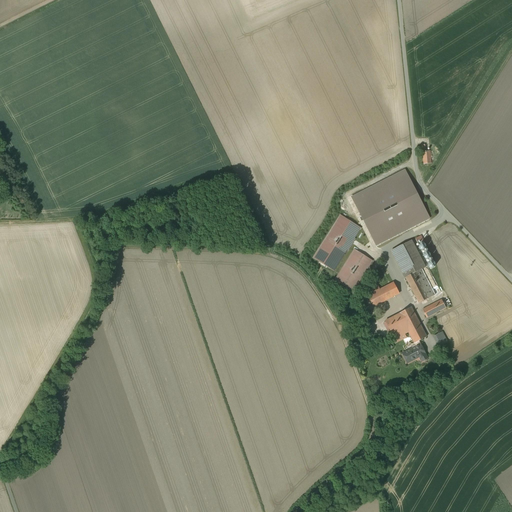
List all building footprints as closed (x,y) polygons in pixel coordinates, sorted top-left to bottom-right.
[(430,151),(422,152),(423,164),(431,163),(430,151)] [(429,218),(405,170),(352,197),(376,245),(429,218)] [(361,228),(340,215),(313,258),(334,271),(361,228)] [(430,268),(437,265),(421,235),(415,238),(420,249),(420,250),(430,268)] [(411,241),(392,251),(406,277),(422,269),(425,267),(411,241)] [(372,261),(354,249),(335,280),(353,292),(372,261)] [(422,269),(406,277),(419,303),(435,295),(422,269)] [(399,293),(394,283),(380,290),(378,286),(365,293),(373,307),(399,293)] [(442,300),(423,310),(427,318),(446,308),(442,300)] [(411,307),(385,321),(393,336),(398,333),(399,336),(408,332),(414,343),(419,341),(426,337),(411,307)] [(447,342),(442,333),(436,336),(441,346),(447,342)] [(412,348),(403,354),(408,363),(419,357),(421,359),(426,356),(421,347),(422,346),(419,341),(414,343),(410,344),(412,348)]
